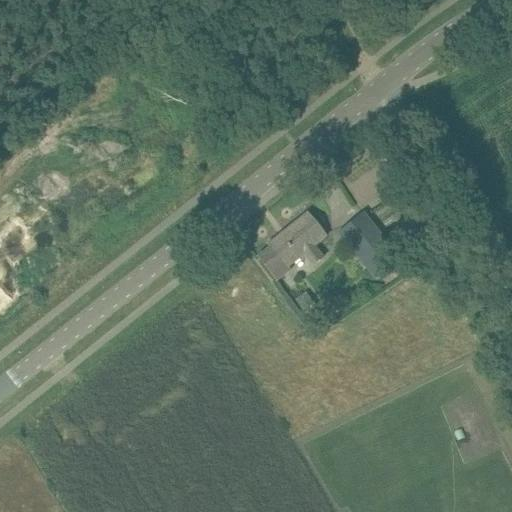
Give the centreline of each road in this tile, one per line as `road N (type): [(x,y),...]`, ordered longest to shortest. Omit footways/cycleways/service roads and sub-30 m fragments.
road 1 (unclassified): [(0,388),(380,85)]
road 2 (unclassified): [(511,331),(380,85)]
road 3 (unclassified): [(380,85),(510,0)]
